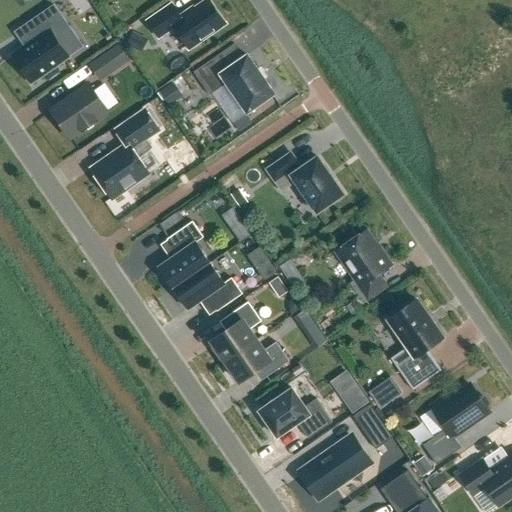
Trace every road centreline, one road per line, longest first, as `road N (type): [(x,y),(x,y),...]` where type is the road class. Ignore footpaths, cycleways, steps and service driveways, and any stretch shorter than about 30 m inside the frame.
road 1 (residential): [(0,108),(277,511)]
road 2 (residential): [(259,0),(511,366)]
